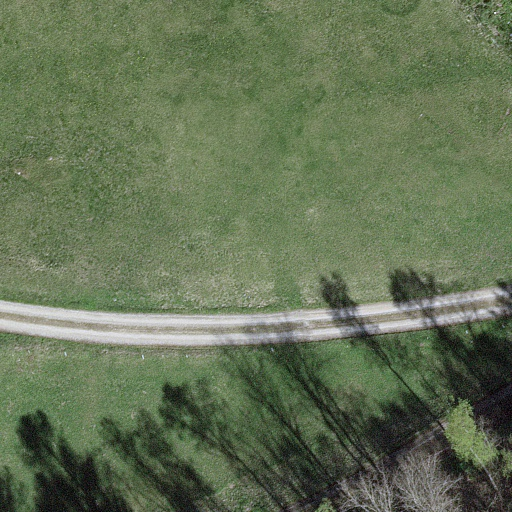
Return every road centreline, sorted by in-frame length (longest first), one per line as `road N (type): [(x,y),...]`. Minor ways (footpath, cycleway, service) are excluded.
road 1 (track): [(511,303),(213,334),(0,320)]
road 2 (track): [(304,511),(511,395)]
